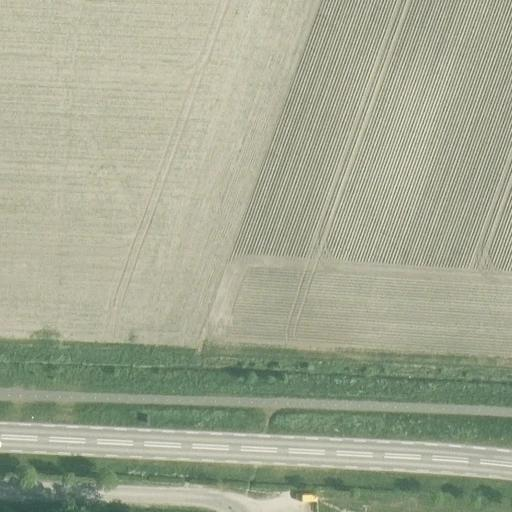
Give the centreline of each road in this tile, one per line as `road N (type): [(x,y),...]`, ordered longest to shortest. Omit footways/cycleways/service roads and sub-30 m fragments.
road 1 (secondary): [(511,469),(0,439)]
road 2 (unclassified): [(249,511),(218,499),(0,490)]
